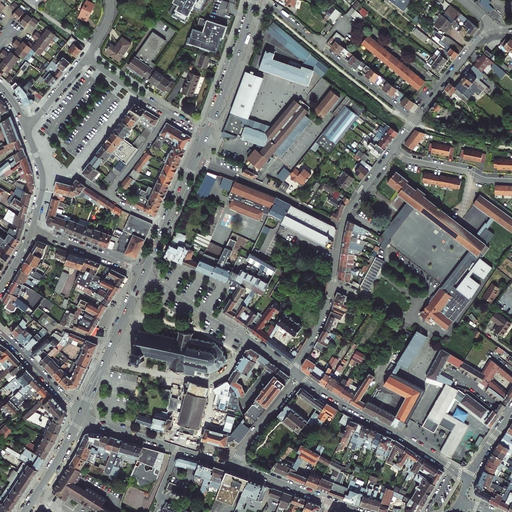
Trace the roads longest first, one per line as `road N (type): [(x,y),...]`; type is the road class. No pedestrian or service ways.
road 1 (residential): [(299,376),(467,480)]
road 2 (residential): [(415,121),(264,0)]
road 3 (residential): [(195,158),(341,226)]
road 4 (residential): [(292,370),(322,318),(341,226)]
road 5 (secondary): [(253,0),(206,135)]
road 6 (residential): [(86,58),(206,135)]
road 7 (secondary): [(195,158),(144,274)]
road 8 (residential): [(511,181),(410,160),(393,149)]
road 9 (residential): [(248,339),(144,274)]
road 10 (residential): [(195,453),(80,414)]
road 11 (residential): [(32,228),(144,274)]
